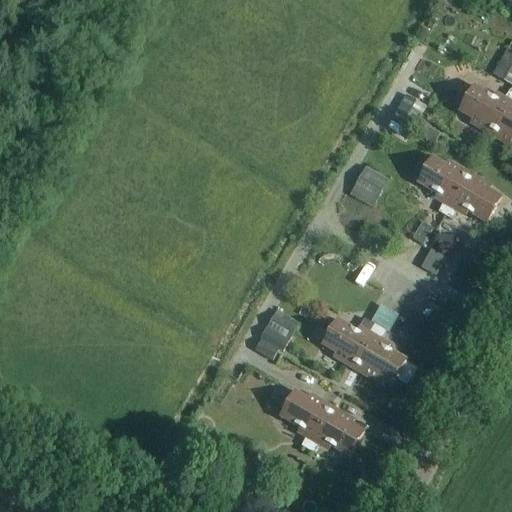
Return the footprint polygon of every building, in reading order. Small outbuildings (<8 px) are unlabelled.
[(493,76),(511,87),(511,56),(511,58),(506,54),(493,76)] [(511,103),(511,92),(510,92),(502,104),(475,88),(460,113),(474,121),(472,124),(482,130),(481,131),(492,137),(511,103)] [(413,132),(427,108),(406,96),(393,120),(413,132)] [(511,103),(492,137),(503,144),(504,143),(511,147),(511,103)] [(361,121),(373,129),(384,113),(372,105),(361,121)] [(434,146),(440,135),(423,125),(417,136),(434,146)] [(445,217),(470,175),(459,169),(458,170),(449,164),(447,168),(433,160),(419,185),(446,200),(439,214),(445,217)] [(351,196),(373,209),(389,181),(366,169),(351,196)] [(319,198),(345,204),(351,178),(326,172),(319,198)] [(481,182),(470,175),(445,217),(452,221),(460,209),(487,225),(502,200),(488,192),(490,189),(480,183),(481,182)] [(439,237),(439,250),(456,251),(456,237),(439,237)] [(401,277),(410,265),(394,255),(386,267),(401,277)] [(365,321),(358,333),(338,322),(324,347),(337,355),(335,358),(345,364),(344,365),(355,371),(390,313),(380,307),(371,324),(365,321)] [(278,312),(267,330),(290,343),(300,326),(278,312)] [(390,313),(355,371),(366,378),(367,376),(376,382),(378,379),(392,387),(407,362),(388,351),(391,346),(383,341),(386,334),(389,336),(399,318),(390,313)] [(267,330),(261,341),(283,354),(290,343),(267,330)] [(262,342),(255,353),(273,363),(279,352),(262,342)] [(308,451),(333,409),(322,403),(321,404),(312,398),(310,401),(296,393),(282,419),(309,434),(302,447),(308,451)] [(333,409),(308,451),(315,455),(323,443),(350,458),(365,433),(351,425),(353,422),(343,417),(344,416),(333,409)]
